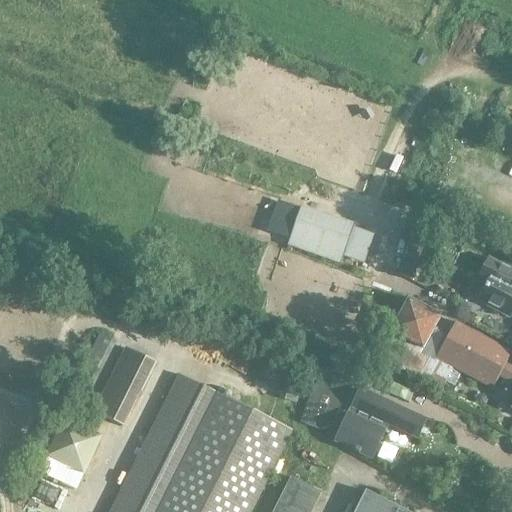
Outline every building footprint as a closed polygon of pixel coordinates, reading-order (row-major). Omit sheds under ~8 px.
[(343,258),(353,227),(354,225),(300,206),(286,246),(340,265),(343,258)] [(423,249),(408,245),(399,275),(414,280),(423,249)] [(511,269),(490,258),(485,268),(480,278),(488,283),(480,299),(510,315),(511,310),(511,269)] [(422,351),(441,317),(408,299),(389,333),(422,351)] [(511,352),(492,342),(455,322),(435,359),(452,368),(491,390),(498,377),(511,384),(511,366),(506,363),(511,352)] [(82,409),(82,408),(116,343),(100,334),(66,400),(82,409)] [(440,390),(452,368),(435,359),(422,352),(388,334),(376,357),(440,390)] [(127,347),(98,412),(124,425),(155,360),(127,347)] [(258,347),(255,354),(251,362),(258,366),(263,358),(266,352),(258,347)] [(323,366),(300,423),(319,430),(331,425),(350,378),(323,366)] [(304,376),(294,371),(281,399),(292,404),(304,376)] [(251,511),(292,432),(178,375),(109,511),(251,511)] [(346,419),(335,442),(352,450),(369,459),(378,440),(386,425),(406,434),(417,439),(421,429),(425,420),(360,389),(346,419)] [(63,419),(46,457),(86,474),(102,436),(63,419)] [(310,511),(320,493),(290,478),(273,511),(310,511)] [(406,511),(365,491),(355,511),(406,511)]
